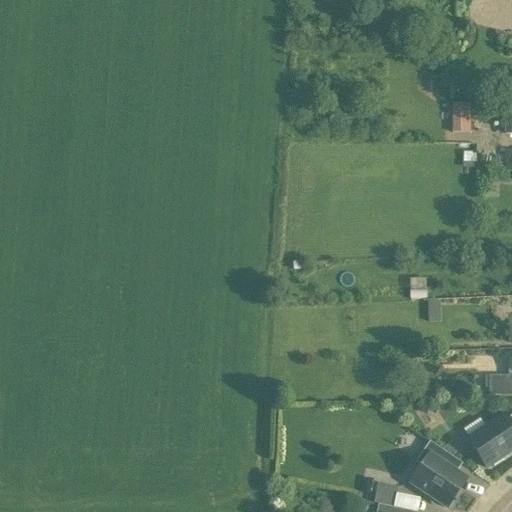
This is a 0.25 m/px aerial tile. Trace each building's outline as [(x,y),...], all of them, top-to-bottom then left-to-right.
[(405,35),(427,36),(428,26),(425,26),(425,21),(406,20),(405,35)] [(453,133),(469,133),(469,104),(453,104),(453,133)] [(428,322),(439,322),(439,302),(428,302),(428,322)] [(421,343),(404,344),(405,352),(421,351),(421,343)] [(511,356),(507,356),(507,376),(488,376),(488,397),(511,396),(511,356)] [(511,423),(510,425),(504,416),(468,440),(485,467),(491,463),(493,466),(503,460),(501,457),(511,449),(511,423)] [(410,483),(447,507),(465,480),(455,474),(461,464),(429,441),(428,443),(435,447),(410,483)] [(457,451),(447,445),(443,451),(453,458),(457,451)] [(396,488),(377,484),(373,504),(392,508),(396,488)]
